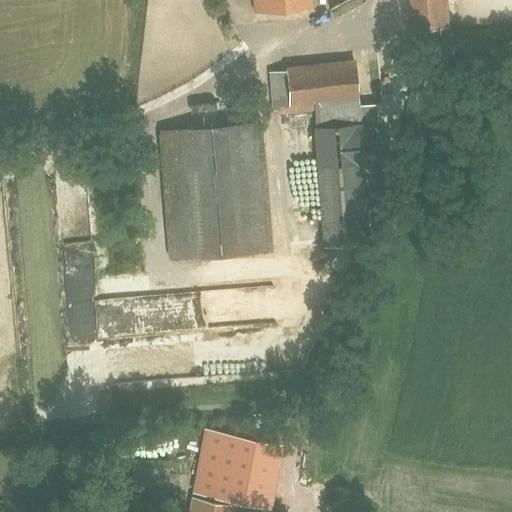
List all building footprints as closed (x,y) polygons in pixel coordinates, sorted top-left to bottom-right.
[(312,5),(311,0),(254,0),(255,11),(312,5)] [(444,0),(413,0),(416,27),(446,24),(444,0)] [(288,103),(286,70),(268,71),(272,114),(289,112),(291,130),(378,121),(376,103),(359,104),(358,97),(288,103)] [(270,250),(260,122),(159,130),(169,258),(270,250)] [(314,128),(324,245),(366,241),(359,166),(375,165),(371,123),(314,128)] [(95,299),(97,337),(109,336),(108,319),(121,318),(121,298),(95,299)] [(206,428),(194,491),(265,504),(277,441),(206,428)] [(231,511),(233,504),(193,497),(190,511),(231,511)]
